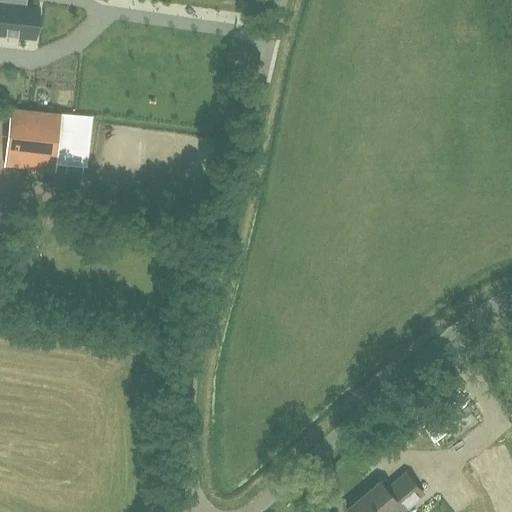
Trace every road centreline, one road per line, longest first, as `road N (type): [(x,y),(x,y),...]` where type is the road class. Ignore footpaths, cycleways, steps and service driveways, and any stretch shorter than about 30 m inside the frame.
road 1 (unclassified): [(196,511),(191,380),(212,231),(270,0)]
road 2 (unclassified): [(248,511),(511,297)]
